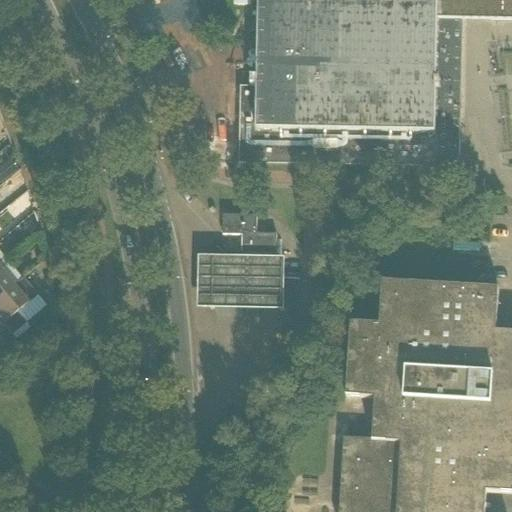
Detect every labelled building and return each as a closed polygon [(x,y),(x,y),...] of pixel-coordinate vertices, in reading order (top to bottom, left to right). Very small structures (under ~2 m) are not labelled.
[(511,0),(260,0),(259,1),(258,89),(241,89),(239,165),(460,169),(463,8),(485,9),(492,23),(511,23),(511,0)] [(0,185),(17,172),(9,161),(0,167),(0,185)] [(12,196),(25,186),(17,176),(4,187),(12,196)] [(30,209),(22,200),(14,206),(22,216),(30,209)] [(277,256),(277,255),(277,236),(257,235),(257,217),(223,217),(223,237),(243,237),(243,255),(277,256)] [(37,229),(29,220),(20,228),(28,237),(37,229)] [(28,252),(34,260),(42,253),(36,246),(28,252)] [(0,270),(8,264),(8,265),(9,264),(0,252),(0,270)] [(219,262),(199,262),(199,312),(233,312),(283,313),(283,262),(219,262)] [(0,298),(21,281),(8,265),(8,264),(0,270),(0,298)] [(0,325),(1,327),(3,325),(12,336),(26,325),(17,314),(37,297),(24,280),(22,282),(21,281),(0,298),(0,325)] [(511,334),(496,334),(499,291),(382,284),(379,328),(351,326),(346,399),(375,401),(372,442),(344,440),(338,511),(485,511),(486,506),(487,492),(511,492),(511,334)]
